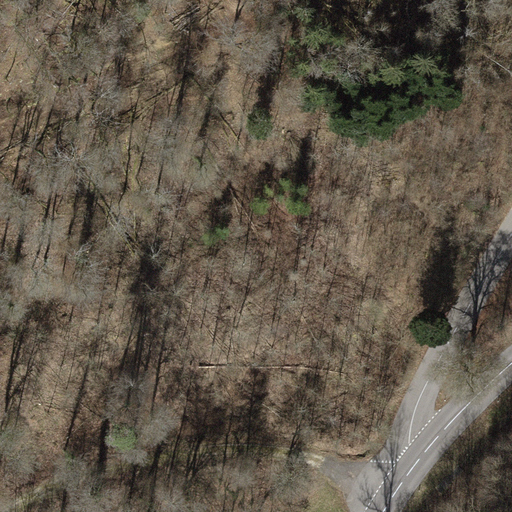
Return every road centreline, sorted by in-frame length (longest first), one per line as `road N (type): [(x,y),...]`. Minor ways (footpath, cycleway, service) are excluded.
road 1 (track): [(8,511),(117,463),(193,449),(271,452),(392,485)]
road 2 (track): [(288,0),(0,134)]
road 3 (tertiary): [(511,234),(464,313),(417,440)]
road 4 (tertiary): [(417,440),(511,366)]
